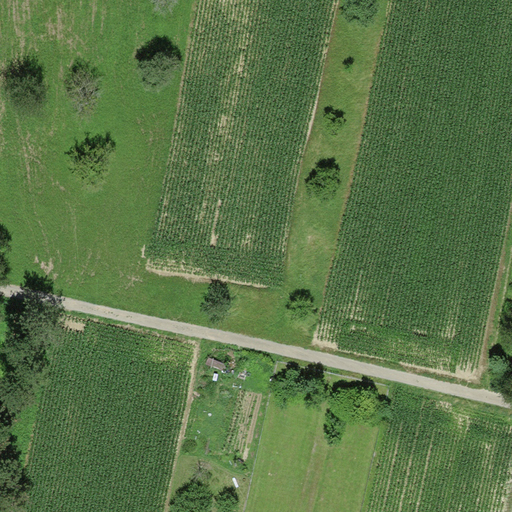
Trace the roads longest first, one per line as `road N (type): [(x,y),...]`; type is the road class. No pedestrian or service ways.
road 1 (track): [(511,401),(0,290)]
road 2 (track): [(511,205),(473,391)]
